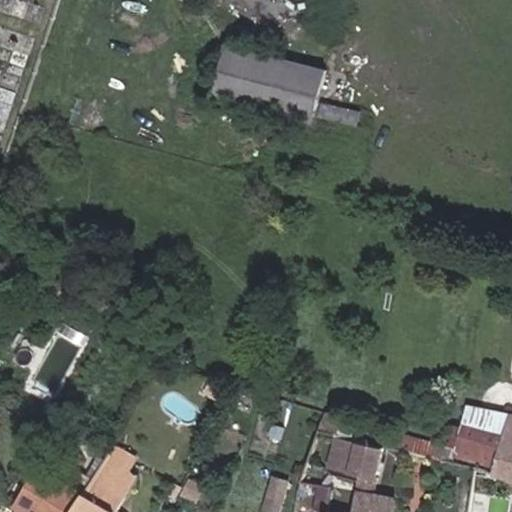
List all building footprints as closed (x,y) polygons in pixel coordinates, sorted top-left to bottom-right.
[(248,43),(231,105),(329,134),(346,69),(248,43)] [(160,311),(159,298),(146,290),(143,294),(121,280),(113,293),(162,324),(160,311)] [(231,371),(217,365),(214,375),(226,380),(231,371)] [(484,439),(493,401),(470,395),(459,433),(484,439)] [(371,430),(377,410),(374,409),(333,397),(326,416),(329,417),(346,422),(371,430)] [(454,453),(511,469),(511,405),(493,401),(484,439),(459,433),(454,453)] [(371,430),(346,422),(335,451),(367,462),(361,481),(374,483),(390,435),(371,430)] [(137,437),(119,426),(116,432),(110,443),(128,452),(137,437)] [(114,511),(144,460),(128,452),(110,443),(106,450),(97,465),(97,466),(71,511),(114,511)] [(89,461),(97,465),(106,450),(97,445),(89,461)] [(49,451),(23,494),(54,511),(71,511),(97,466),(97,465),(89,461),(68,450),(63,459),(49,451)] [(282,458),(272,490),(286,494),(295,462),(282,458)] [(181,476),(189,481),(193,472),(184,469),(181,476)] [(397,511),(401,487),(374,483),(361,481),(359,481),(353,509),(360,509),(359,511),(397,511)] [(319,482),(317,502),(345,505),(347,485),(319,482)] [(233,501),(241,506),(244,502),(235,497),(233,501)]
